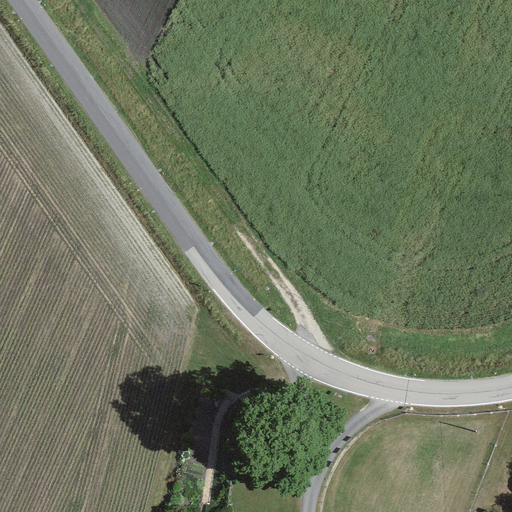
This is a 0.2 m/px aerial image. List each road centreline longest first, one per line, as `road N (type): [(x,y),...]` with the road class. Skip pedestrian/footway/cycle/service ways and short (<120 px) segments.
road 1 (tertiary): [(292,351),(211,271),(17,0)]
road 2 (unclassified): [(314,479),(292,351)]
road 3 (unclassified): [(402,392),(342,432),(314,479)]
